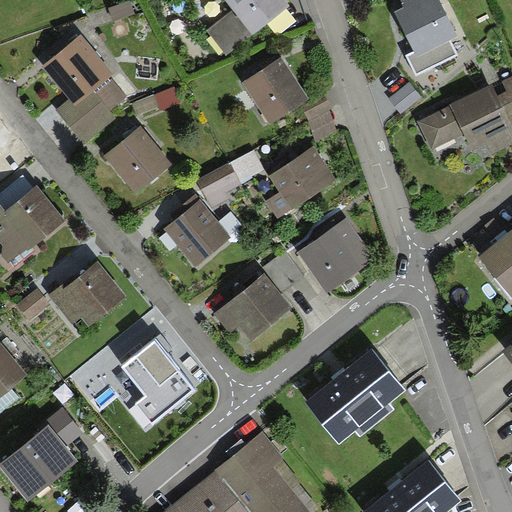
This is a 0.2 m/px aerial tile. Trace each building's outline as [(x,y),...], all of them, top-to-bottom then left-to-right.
[(281,1),(280,0),(202,0),(186,12),(214,51),(281,1)] [(435,0),(406,0),(412,12),(404,16),(418,48),(450,34),(435,0)] [(119,97),(70,33),(29,64),(78,128),(119,97)] [(271,52),(234,77),(261,117),(299,91),(271,52)] [(511,135),(490,88),(423,119),(434,143),(468,127),(481,154),(511,139),(511,135)] [(165,157),(138,123),(102,151),(130,185),(165,157)] [(302,142),(253,178),(280,215),(329,179),(302,142)] [(63,217),(28,175),(0,197),(0,242),(13,258),(63,217)] [(201,199),(162,231),(192,268),(232,236),(201,199)] [(340,211),(286,249),(317,293),(371,255),(340,211)] [(511,232),(486,254),(511,286),(511,232)] [(98,264),(57,297),(74,318),(83,311),(89,319),(122,293),(98,264)] [(289,306),(266,276),(219,313),(229,326),(242,316),(255,333),(289,306)] [(158,339),(127,365),(151,394),(139,404),(154,422),(198,387),(158,339)] [(0,346),(0,392),(23,373),(0,346)] [(403,388),(371,348),(307,400),(340,441),(354,429),(358,435),(395,405),(390,399),(403,388)] [(46,418),(50,423),(66,444),(83,432),(62,405),(46,418)] [(66,444),(50,423),(2,459),(29,495),(77,459),(66,444)] [(259,427),(151,511),(308,511),(270,464),(281,455),(259,427)] [(462,497),(432,460),(366,511),(449,511),(447,509),(462,497)]
